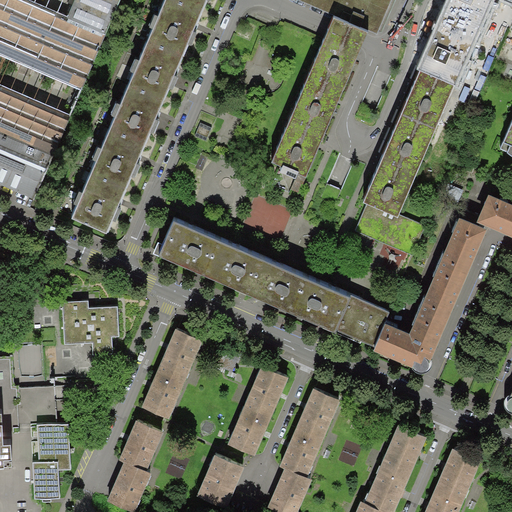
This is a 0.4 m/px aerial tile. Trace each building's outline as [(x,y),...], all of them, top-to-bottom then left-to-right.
[(74,0),(67,17),(25,0),(0,0),(0,54),(80,90),(118,0),(74,0)] [(193,27),(200,11),(175,0),(163,0),(158,12),(156,11),(150,24),(153,25),(147,39),(181,54),(187,40),(190,42),(196,29),(193,28),(193,27)] [(175,0),(200,11),(205,0),(175,0)] [(300,0),(334,14),(368,29),(377,33),(390,0),(300,0)] [(511,0),(447,0),(442,15),(419,68),(453,83),(488,0),(503,0),(511,3),(511,0)] [(363,39),(368,29),(334,14),(329,25),(308,72),(343,87),(354,60),(363,39)] [(174,71),(181,54),(147,39),(139,56),(136,55),(131,67),(134,69),(128,83),(162,98),(168,84),(171,85),(176,73),(173,72),(174,71)] [(453,83),(419,68),(411,85),(400,111),(434,126),(453,83)] [(335,104),(343,87),(308,72),(290,116),(324,131),(335,104)] [(115,113),(109,128),(143,142),(150,128),(153,129),(158,117),(155,116),(155,115),(162,98),(128,83),(120,100),(118,99),(112,111),(115,113)] [(0,184),(33,199),(69,116),(0,86),(0,184)] [(434,126),(400,111),(392,128),(381,155),(415,170),(434,126)] [(316,147),(324,131),(290,116),(272,158),(282,163),(280,167),(297,174),(291,188),(298,191),(316,147)] [(511,117),(502,141),(509,144),(506,151),(511,155),(511,117)] [(199,123),(193,137),(205,142),(211,128),(199,123)] [(136,158),(143,142),(109,128),(102,144),(99,143),(93,155),(97,157),(90,171),(125,186),(131,171),(134,173),(139,161),(136,159),(136,158)] [(415,170),(381,155),(374,172),(362,199),(367,201),(397,214),(415,170)] [(118,202),(125,186),(90,171),(83,188),(80,187),(75,199),(78,200),(73,212),(107,227),(113,215),(115,216),(120,205),(117,203),(118,202)] [(511,206),(489,196),(479,218),(491,223),(506,230),(511,215),(511,206)] [(367,201),(354,231),(385,244),(411,256),(424,226),(397,214),(367,201)] [(188,224),(173,218),(157,253),(173,259),(202,272),(217,237),(188,224)] [(476,242),(482,229),(460,219),(450,242),(472,251),(476,242)] [(246,291),(261,256),(233,243),(217,237),(202,272),(219,279),(246,291)] [(472,251),(450,242),(440,264),(463,273),(465,267),(472,251)] [(266,299),(290,309),(305,275),(277,263),(261,256),(246,291),(266,299)] [(463,273),(440,264),(431,286),(453,296),(457,286),(463,273)] [(332,287),(305,275),(290,309),(305,316),(334,329),(349,294),(332,287)] [(453,296),(431,286),(421,308),(444,317),(446,312),(453,296)] [(382,323),(388,310),(355,296),(349,294),(334,329),(373,345),(382,323)] [(95,306),(89,306),(88,299),(62,300),(64,343),(92,341),(93,353),(113,352),(112,335),(119,335),(119,329),(117,304),(95,306)] [(444,317),(421,308),(410,334),(432,344),(436,334),(444,317)] [(396,355),(405,333),(382,323),(373,345),(382,349),(396,355)] [(201,337),(177,327),(166,351),(160,365),(184,376),(185,374),(182,373),(186,363),(189,364),(196,350),(192,348),(197,338),(200,339),(201,337)] [(404,359),(413,363),(414,364),(414,365),(416,367),(417,368),(420,368),(421,368),(423,368),(424,367),(426,366),(427,364),(427,362),(427,361),(427,360),(426,357),(432,344),(410,334),(410,335),(405,333),(396,355),(404,359)] [(224,347),(217,363),(227,368),(230,362),(235,364),(239,354),(227,349),(224,347)] [(250,402),(246,401),(246,402),(270,413),(275,403),(287,374),(262,364),(262,366),(265,367),(260,378),(257,376),(251,391),(254,392),(250,402)] [(176,387),(180,376),(184,378),(184,376),(160,365),(152,384),(143,404),(168,415),(168,413),(165,411),(170,401),(173,402),(179,388),(176,387)] [(339,397),(314,386),(302,416),(298,425),(322,435),(323,434),(319,433),(324,422),(327,423),(339,397)] [(246,402),(245,404),(248,405),(244,416),(241,415),(234,429),(238,430),(233,441),(230,439),(229,441),(253,452),(259,440),(270,413),(246,402)] [(0,461),(12,461),(10,438),(3,438),(1,408),(0,407),(0,461)] [(145,467),(146,466),(142,464),(147,454),(150,455),(156,441),(153,440),(158,429),(161,431),(162,429),(137,418),(125,447),(120,457),(125,459),(145,467)] [(70,447),(68,421),(37,423),(39,460),(32,460),(33,473),(34,492),(34,497),(60,495),(58,468),(71,467),(70,452),(74,451),(74,447),(70,447)] [(390,454),(387,462),(384,461),(384,462),(407,472),(411,463),(424,433),(400,423),(400,425),(402,426),(399,435),(396,433),(388,453),(390,454)] [(281,464),(286,466),(286,465),(305,474),(306,473),(306,472),(303,471),(307,460),(311,462),(317,447),(314,446),(318,436),(321,437),(322,435),(298,425),(285,455),(281,464)] [(463,485),(465,486),(474,467),(471,466),(474,458),(477,459),(478,457),(455,447),(448,463),(447,463),(444,470),(438,486),(461,496),(462,494),(459,493),(463,485)] [(198,492),(225,504),(233,485),(243,463),(216,452),(215,454),(218,455),(214,464),(211,463),(203,481),(206,483),(202,492),(199,491),(198,492)] [(125,459),(113,488),(109,498),(133,508),(134,506),(131,505),(135,494),(138,496),(145,481),(141,480),(146,470),(149,471),(150,469),(145,467),(125,459)] [(386,510),(390,511),(393,504),(407,472),(384,462),(383,464),(386,465),(382,473),(379,472),(371,491),(374,492),(370,500),(368,499),(367,500),(367,501),(386,509),(386,510)] [(286,465),(286,466),(273,496),(269,504),(287,511),(293,511),(291,511),(296,501),(299,502),(305,488),(302,486),(306,476),(310,477),(310,475),(306,473),(305,474),(286,465)] [(454,511),(457,505),(454,504),(458,496),(461,497),(461,496),(438,486),(431,502),(431,501),(428,508),(426,511),(454,511)] [(357,511),(385,511),(386,510),(386,509),(367,501),(367,500),(363,499),(362,501),(365,502),(361,510),(359,509),(357,511)]
